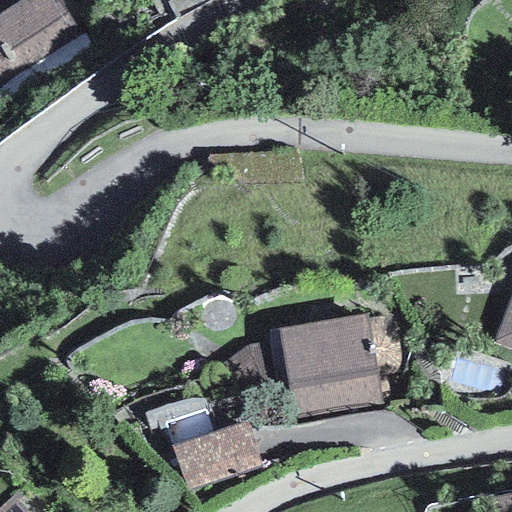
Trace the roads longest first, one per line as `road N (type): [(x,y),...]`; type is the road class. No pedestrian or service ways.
road 1 (residential): [(511,154),(259,140),(203,145),(127,173),(53,229),(21,223),(9,212),(6,183),(36,144),(241,0)]
road 2 (residential): [(511,442),(331,476),(245,511)]
